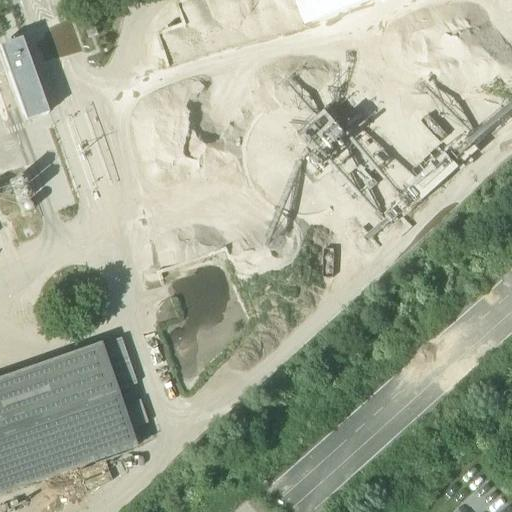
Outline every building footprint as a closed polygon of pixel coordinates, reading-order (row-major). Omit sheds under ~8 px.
[(297,0),(309,30),(391,0),(297,0)] [(19,41),(0,47),(0,52),(26,122),(46,115),(19,41)] [(28,150),(51,142),(43,119),(20,127),(28,150)] [(136,386),(120,341),(101,347),(117,393),(136,386)] [(100,346),(0,381),(0,494),(136,447),(132,436),(132,435),(124,413),(117,393),(101,347),(100,346)] [(143,406),(124,413),(132,435),(151,429),(143,406)]
